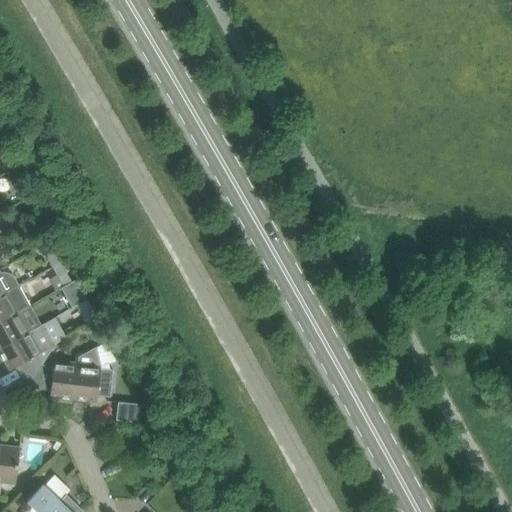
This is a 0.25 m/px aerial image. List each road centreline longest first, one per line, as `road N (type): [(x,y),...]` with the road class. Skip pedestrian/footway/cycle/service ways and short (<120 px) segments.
road 1 (primary): [(423,511),(128,0)]
road 2 (unclassified): [(502,511),(209,0)]
road 3 (residential): [(106,511),(78,437),(64,426),(0,418)]
